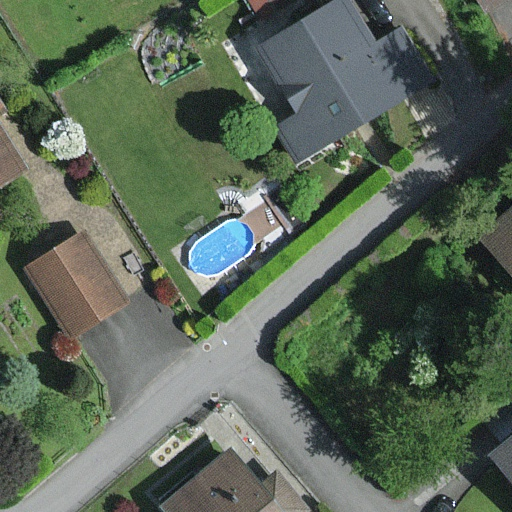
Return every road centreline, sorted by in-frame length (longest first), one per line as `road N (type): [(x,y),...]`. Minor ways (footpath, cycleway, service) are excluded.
road 1 (residential): [(225,355),(511,99)]
road 2 (residential): [(38,511),(225,355)]
road 3 (residential): [(225,355),(360,511)]
